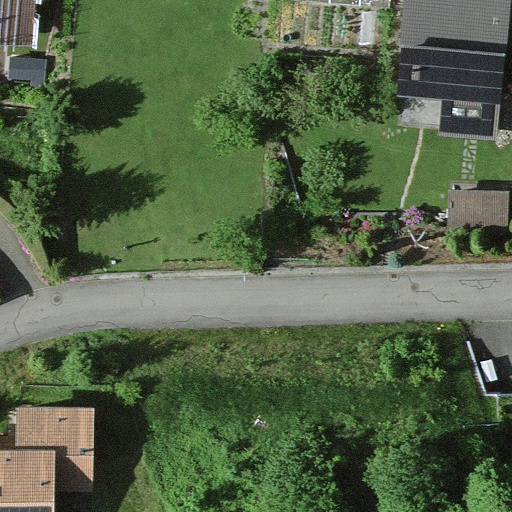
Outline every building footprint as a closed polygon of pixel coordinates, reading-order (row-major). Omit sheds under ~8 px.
[(29,0),(0,0),(0,45),(24,48),(29,0)] [(375,0),(287,0),(287,12),(374,18),(375,0)] [(511,0),(408,0),(400,96),(443,100),(440,140),(500,145),(511,0)] [(496,196),(447,194),(445,234),(494,236),(496,196)] [(13,455),(0,454),(0,511),(65,511),(66,509),(96,510),(101,410),(16,406),(13,455)]
